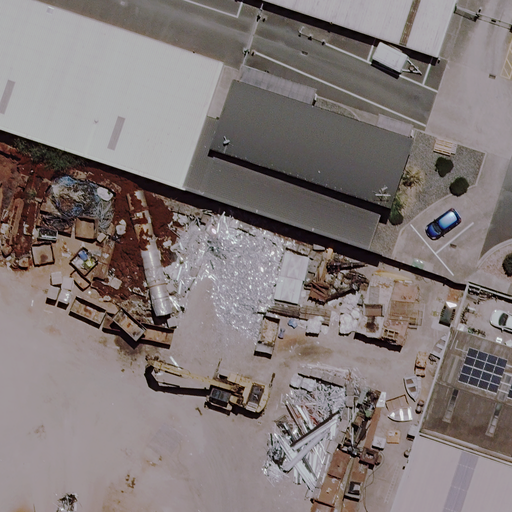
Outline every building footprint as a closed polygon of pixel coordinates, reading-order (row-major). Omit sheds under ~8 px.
[(221,64),(24,0),(0,0),(0,127),(180,186),(204,114),(221,64)] [(259,0),(429,56),(447,0),(259,0)] [(204,114),(180,186),(372,251),(409,141),(234,83),(222,119),(204,114)] [(511,348),(459,331),(424,435),(511,463),(511,348)] [(511,511),(511,463),(424,435),(398,511),(511,511)]
